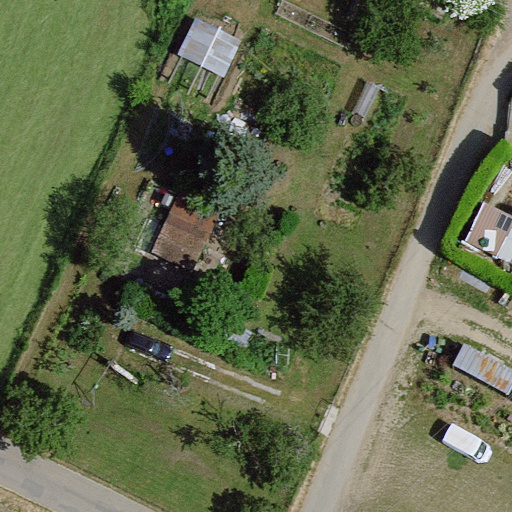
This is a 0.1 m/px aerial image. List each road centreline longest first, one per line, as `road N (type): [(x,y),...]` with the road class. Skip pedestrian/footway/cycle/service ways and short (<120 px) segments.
road 1 (unclassified): [(318,511),(434,222),(511,69)]
road 2 (unclassified): [(110,511),(0,456)]
